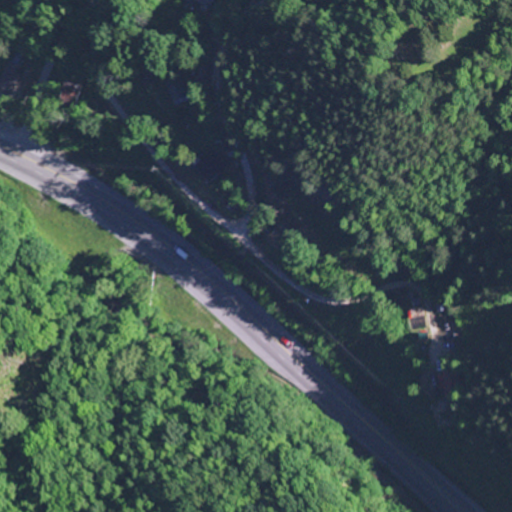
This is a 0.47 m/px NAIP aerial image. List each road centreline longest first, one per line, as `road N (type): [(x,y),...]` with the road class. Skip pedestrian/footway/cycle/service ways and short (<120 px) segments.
road 1 (trunk): [(449,511),(168,254),(0,148)]
road 2 (residential): [(105,5),(99,63),(110,101),(178,186),(234,228),(246,206),(217,116),(213,68),(225,44),(276,0)]
road 3 (residential): [(445,507),(469,357),(437,299),(234,228)]
road 4 (residential): [(19,158),(48,63),(89,8),(105,5)]
